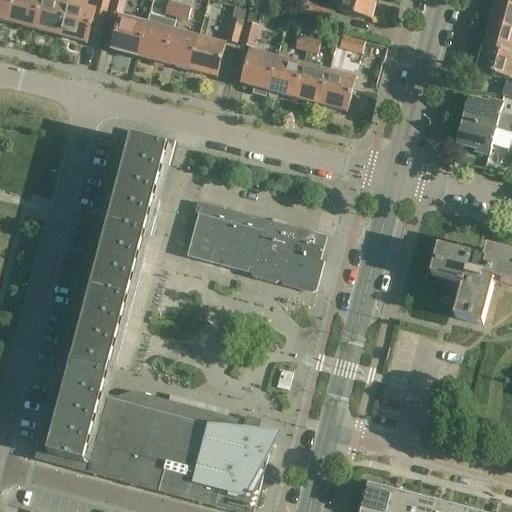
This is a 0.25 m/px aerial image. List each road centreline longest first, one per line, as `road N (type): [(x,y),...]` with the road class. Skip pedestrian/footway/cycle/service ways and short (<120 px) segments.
road 1 (residential): [(0,439),(89,98)]
road 2 (residential): [(395,177),(89,98)]
road 3 (tertiary): [(327,435),(379,235)]
road 4 (residential): [(511,482),(327,435)]
road 5 (tertiary): [(395,177),(437,0)]
road 6 (residential): [(379,235),(203,191)]
road 7 (residential): [(167,511),(0,465)]
